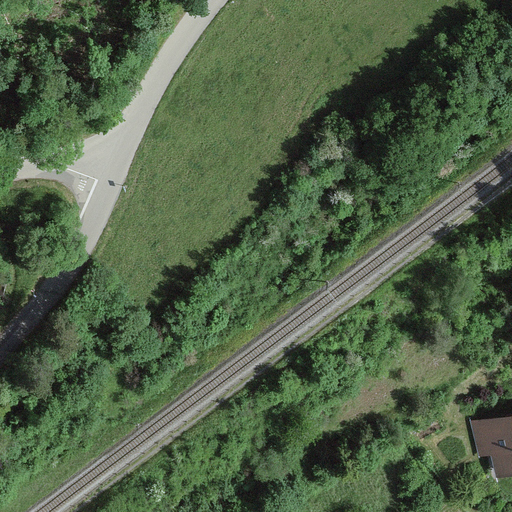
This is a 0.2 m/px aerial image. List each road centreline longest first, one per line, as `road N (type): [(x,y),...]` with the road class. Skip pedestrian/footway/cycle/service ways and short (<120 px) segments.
road 1 (tertiary): [(0,352),(84,242),(117,170)]
road 2 (tertiary): [(117,170),(180,42),(217,0)]
